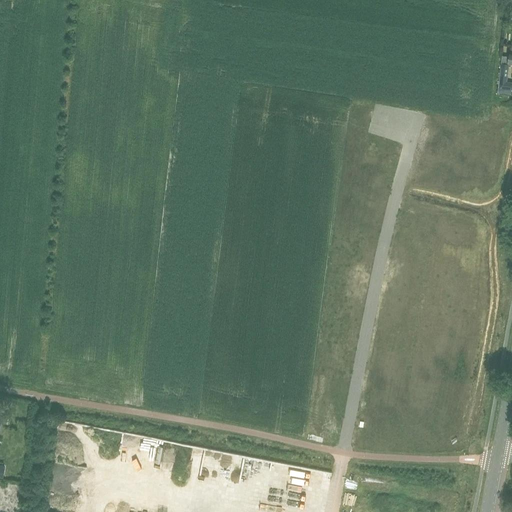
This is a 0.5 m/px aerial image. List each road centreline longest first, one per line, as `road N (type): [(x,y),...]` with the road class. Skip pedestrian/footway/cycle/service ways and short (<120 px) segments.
road 1 (unclassified): [(343,452),(0,387)]
road 2 (unclassified): [(496,457),(343,452)]
